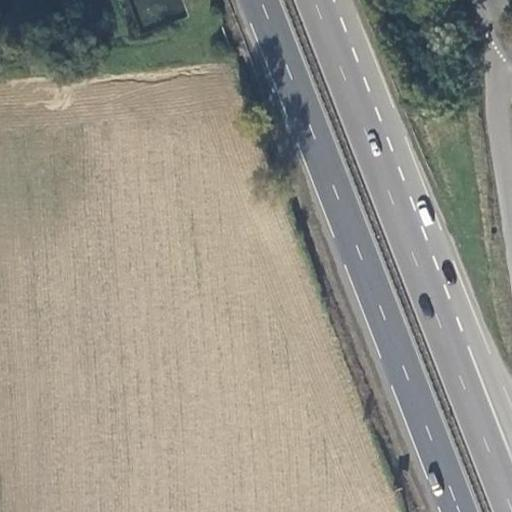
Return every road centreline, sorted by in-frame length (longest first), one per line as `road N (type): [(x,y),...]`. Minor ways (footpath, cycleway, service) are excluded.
road 1 (trunk): [(258,0),(457,511)]
road 2 (trunk): [(511,496),(414,241)]
road 3 (trunk): [(414,241),(316,0)]
road 4 (trunk): [(511,431),(456,294),(414,241)]
road 5 (unclassified): [(511,174),(493,8)]
